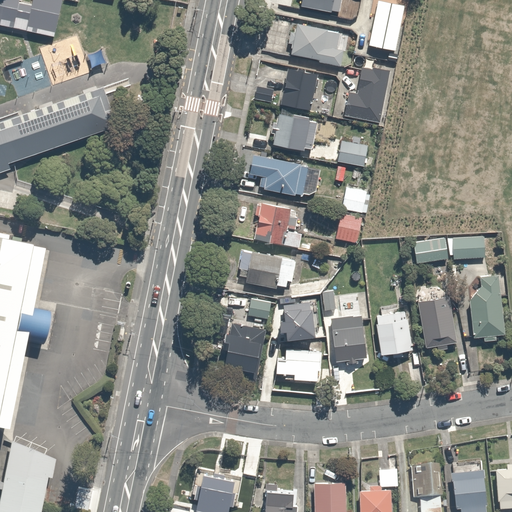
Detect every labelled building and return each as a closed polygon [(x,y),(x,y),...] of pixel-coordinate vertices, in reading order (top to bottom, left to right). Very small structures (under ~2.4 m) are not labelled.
[(0,0),(0,24),(56,37),(63,0),(33,0),(32,7),(18,4),(19,0),(0,0)] [(337,10),(338,0),(297,0),(297,6),(337,10)] [(335,31),(293,23),(292,31),(286,30),(284,43),(289,44),(287,56),(335,65),(338,48),(332,47),(335,31)] [(314,72),(284,66),(276,103),(306,109),(314,72)] [(342,92),(339,115),(378,120),(384,70),(359,67),(358,73),(351,72),(348,93),(342,92)] [(331,77),(319,75),(316,89),(328,92),(331,77)] [(271,88),(252,86),(251,100),(270,102),(271,88)] [(0,173),(10,171),(9,165),(109,130),(98,98),(0,134),(0,173)] [(270,132),(269,143),(308,148),(310,136),(315,137),(316,122),(307,121),(307,116),(273,112),(272,122),(268,121),(266,131),(270,132)] [(363,144),(336,140),(333,161),(360,165),(363,144)] [(304,162),(249,151),(245,172),(257,174),(254,185),(297,194),(304,162)] [(363,212),(365,189),(340,186),(338,209),(363,212)] [(286,214),(287,208),(279,207),(280,202),(253,200),(250,213),(253,214),(249,238),(298,245),(300,232),(283,230),(284,227),(295,229),(297,215),(286,214)] [(359,216),(336,212),(331,238),(355,242),(359,216)] [(444,237),(446,260),(482,257),(480,235),(444,237)] [(0,377),(27,242),(0,236),(0,377)] [(446,260),(444,237),(411,239),(413,262),(446,260)] [(294,258),(243,252),(240,281),(273,285),(283,287),(284,280),(291,280),(294,258)] [(475,273),(477,285),(464,298),(469,335),(479,334),(480,340),(493,339),(492,332),(504,331),(496,270),(475,273)] [(287,295),(318,291),(326,277),(286,282),(287,295)] [(331,309),(330,291),(320,291),(321,310),(331,309)] [(443,293),(412,298),(421,346),(452,341),(443,293)] [(250,298),(248,317),(267,319),(270,301),(250,298)] [(291,303),(273,301),(271,321),(289,323),(291,303)] [(374,323),(370,324),(376,353),(408,346),(402,317),(399,318),(398,311),(373,316),(374,323)] [(330,360),(360,357),(357,314),(326,317),(330,360)] [(223,368),(256,371),(259,342),(241,340),(243,325),(232,324),(231,339),(226,338),(223,368)] [(293,379),(316,380),(316,369),(319,370),(320,351),(284,349),(284,361),(277,361),(276,373),(293,373),(293,379)] [(43,511),(54,458),(10,441),(0,486),(0,511),(43,511)] [(431,456),(406,460),(411,497),(437,494),(431,456)] [(511,461),(493,463),(495,505),(511,503),(511,461)] [(484,511),(480,464),(450,467),(453,504),(459,504),(459,511),(484,511)] [(197,482),(209,501),(235,484),(222,465),(197,482)] [(394,466),(377,467),(378,484),(386,483),(396,482),(394,466)] [(344,511),(341,476),(311,479),(313,511),(344,511)] [(388,511),(386,484),(355,487),(356,511),(388,511)] [(260,511),(295,511),(297,503),(291,502),(293,488),(263,485),(261,505),(274,507),(274,511),(261,510),(260,511)] [(97,491),(81,490),(79,510),(95,511),(97,491)]
